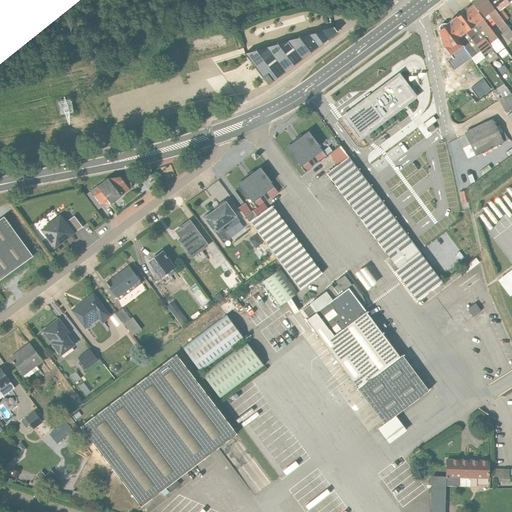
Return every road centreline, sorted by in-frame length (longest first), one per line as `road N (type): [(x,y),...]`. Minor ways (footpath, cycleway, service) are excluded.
road 1 (unclassified): [(0,318),(213,159),(216,134)]
road 2 (primary): [(412,11),(302,93),(216,134)]
road 3 (primary): [(216,134),(0,185)]
road 4 (unclassified): [(412,11),(426,36),(446,132)]
